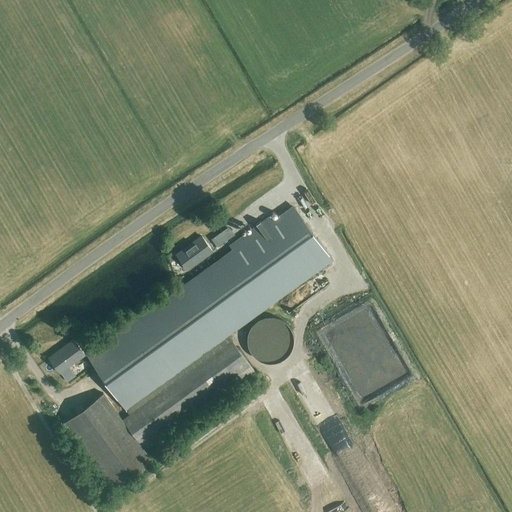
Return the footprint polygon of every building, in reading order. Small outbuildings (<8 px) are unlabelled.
[(232,250),(86,355),(126,409),(333,260),(293,205),(271,220),(269,216),(229,245),(232,250)] [(222,231),(211,239),(217,247),(228,239),(222,231)] [(186,270),(213,252),(203,237),(176,256),(186,270)] [(381,273),(371,277),(373,283),(383,280),(381,273)] [(268,318),(265,319),(261,320),(258,322),(255,324),(253,327),(251,331),(249,334),(248,338),(248,341),(249,345),(249,349),(251,352),(253,355),(256,358),(259,360),(262,362),(265,363),(269,364),(273,364),(277,364),(280,362),(284,361),(287,359),(289,356),(291,353),(293,350),(294,346),(295,342),(295,339),(294,335),(293,331),(291,328),(289,325),(286,323),(283,321),(279,319),(276,318),(272,318),(268,318)] [(343,318),(331,324),(336,333),(347,327),(343,318)] [(152,461),(150,457),(260,378),(231,337),(120,417),(103,393),(62,422),(112,490),(152,461)] [(59,373),(84,354),(74,340),(49,358),(59,373)] [(374,391),(372,387),(359,388),(368,406),(407,387),(381,387),(374,391)]
